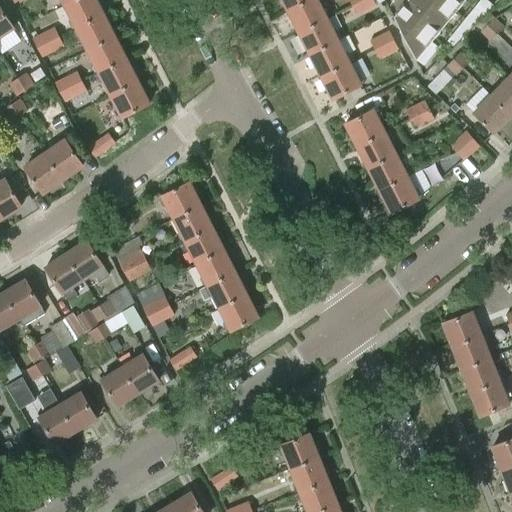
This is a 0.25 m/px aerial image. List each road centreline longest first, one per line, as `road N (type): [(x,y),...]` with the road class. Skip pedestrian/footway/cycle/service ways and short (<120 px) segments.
road 1 (residential): [(46,511),(350,322)]
road 2 (residential): [(0,258),(236,90)]
road 3 (residential): [(350,322),(236,90)]
road 4 (residential): [(350,322),(511,195)]
road 5 (residential): [(428,511),(350,322)]
